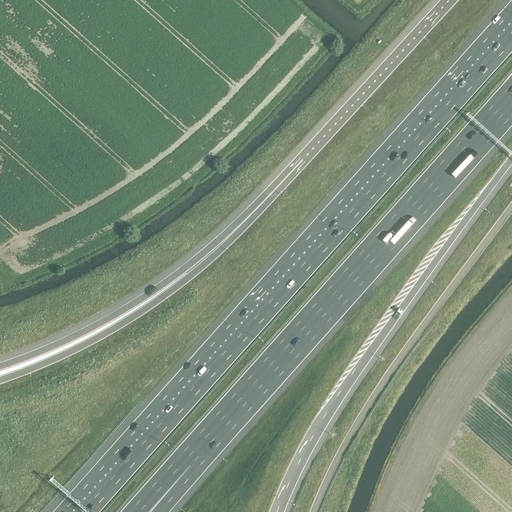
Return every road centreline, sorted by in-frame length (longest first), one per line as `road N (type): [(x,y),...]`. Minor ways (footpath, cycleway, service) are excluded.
road 1 (motorway): [(511,24),(74,511)]
road 2 (motorway): [(449,0),(200,262),(126,314),(0,373)]
road 3 (motorway): [(187,464),(511,99)]
road 4 (motorway): [(280,511),(335,402),(511,160)]
